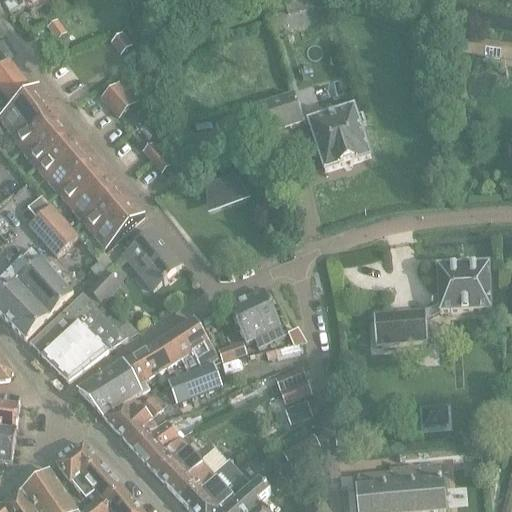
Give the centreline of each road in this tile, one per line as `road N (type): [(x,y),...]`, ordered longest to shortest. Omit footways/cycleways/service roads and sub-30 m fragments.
road 1 (residential): [(221,291),(0,16)]
road 2 (unclassified): [(333,511),(326,414),(296,264)]
road 3 (residential): [(296,264),(404,222),(511,214)]
road 4 (unclassified): [(171,511),(99,432),(59,435)]
road 5 (unclassified): [(59,435),(60,397),(0,331)]
